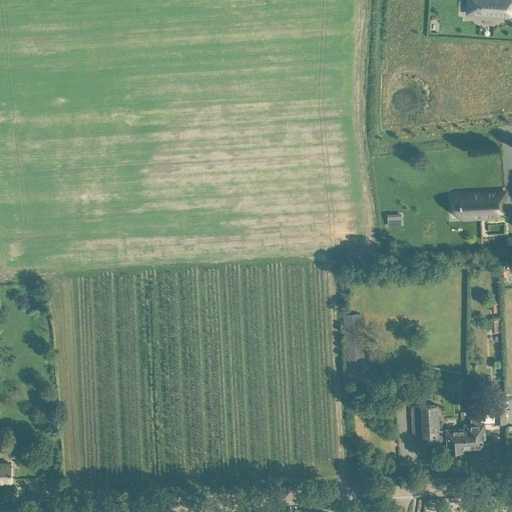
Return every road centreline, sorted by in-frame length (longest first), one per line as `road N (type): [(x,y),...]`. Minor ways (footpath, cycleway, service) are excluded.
road 1 (residential): [(400,490),(130,510)]
road 2 (unknown): [(345,493),(332,298),(342,263)]
